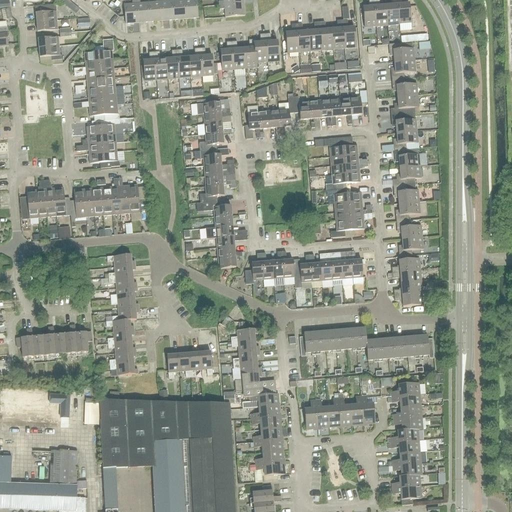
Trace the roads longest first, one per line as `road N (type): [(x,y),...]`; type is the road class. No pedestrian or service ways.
road 1 (tertiary): [(463,258),(461,67),(436,0)]
road 2 (residential): [(74,0),(125,38),(236,29),(296,7)]
road 3 (residential): [(377,244),(254,246),(239,148)]
road 4 (residential): [(298,511),(375,504),(370,438),(296,444)]
road 5 (tertiary): [(461,504),(463,320)]
road 6 (residential): [(163,254),(136,238),(17,248)]
road 7 (residential): [(70,177),(60,69),(19,62)]
road 8 (residential): [(239,148),(372,131)]
road 9 (residential): [(278,316),(163,254)]
road 10 (residential): [(296,444),(278,316)]
